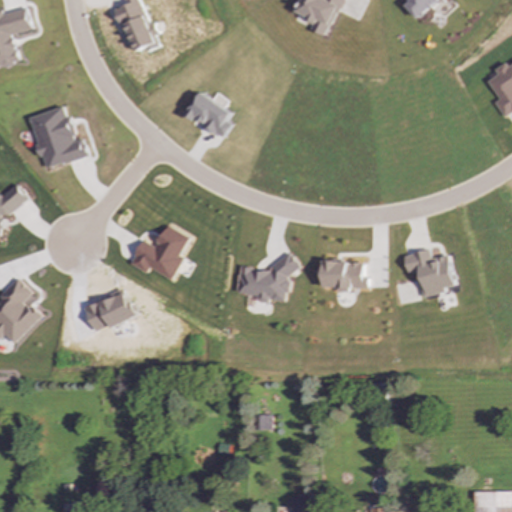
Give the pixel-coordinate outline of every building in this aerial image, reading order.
[(117,9),(130,45),(134,44),(138,54),(159,46),(155,36),(160,34),(155,22),(149,25),(139,0),(128,0),(130,5),(117,9)] [(301,0),(296,14),(313,22),(310,30),(326,37),(341,0),(301,0)] [(405,6),(416,18),(435,0),(409,0),(410,1),(405,6)] [(33,30),(27,8),(3,14),(2,11),(0,11),(0,66),(19,61),(13,35),(33,30)] [(505,117),(511,112),(511,64),(508,67),(505,63),(495,70),(498,75),(488,81),(500,100),(496,103),(505,117)] [(232,112),(201,93),(187,116),(224,138),(232,125),(227,122),(232,112)] [(31,116),(44,169),(89,158),(84,139),(77,141),(71,116),(67,118),(64,108),(31,116)] [(0,233),(3,231),(4,219),(1,215),(8,216),(29,200),(18,185),(4,195),(0,194),(0,233)] [(190,238),(167,226),(156,247),(143,241),(131,265),(147,273),(149,268),(172,280),(183,259),(180,257),(190,238)] [(422,298),(446,293),(445,288),(455,286),(449,255),(431,259),(429,250),(404,255),(408,274),(417,272),(422,298)] [(240,267),(237,293),(257,296),(257,300),(288,304),(293,261),(271,259),(270,271),(240,267)] [(324,288),(337,287),(337,290),(368,289),(368,278),(364,278),(364,262),(324,263),(324,288)] [(0,298),(0,340),(5,335),(14,344),(43,316),(26,300),(33,293),(19,279),(0,298)] [(272,415),(258,416),(259,430),(272,430),(272,415)] [(511,511),(511,492),(474,492),(474,511),(511,511)] [(308,511),(308,497),(291,497),(291,511),(308,511)] [(89,511),(89,502),(70,503),(70,511),(89,511)]
